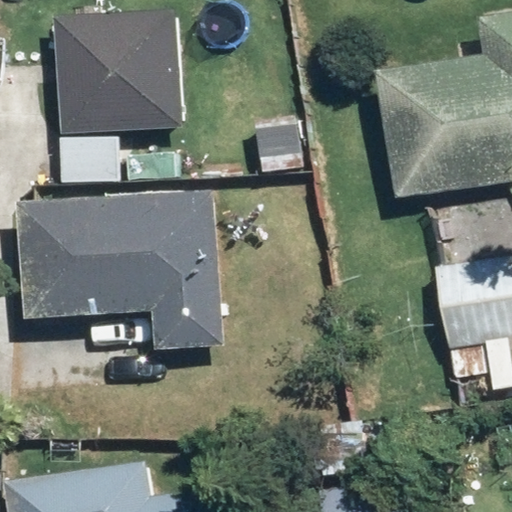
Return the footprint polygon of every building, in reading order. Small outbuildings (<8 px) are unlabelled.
[(199,0),(68,9),(76,128),(208,120),(199,0)] [(506,49),(398,62),(415,190),(511,177),(511,8),(501,10),(506,49)] [(317,116),(277,118),(280,173),(320,171),(317,116)] [(176,344),(246,340),(244,304),(236,182),(43,193),(50,316),(174,309),(176,344)] [(511,258),(455,265),(463,337),(511,332),(511,258)] [(206,511),(203,489),(166,494),(160,453),(27,473),(32,511),(206,511)] [(441,511),(437,476),(358,484),(336,486),(338,511),(441,511)]
